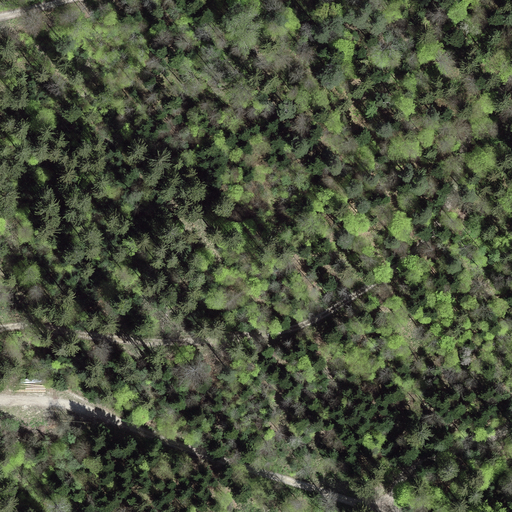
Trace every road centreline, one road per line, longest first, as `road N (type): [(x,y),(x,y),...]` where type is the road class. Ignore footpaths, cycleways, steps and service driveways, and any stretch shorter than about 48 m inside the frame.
road 1 (track): [(0,327),(181,340),(307,324),(365,289),(434,230),(467,136),(511,83)]
road 2 (track): [(0,397),(56,400),(392,511)]
road 3 (track): [(388,510),(413,467),(511,427)]
